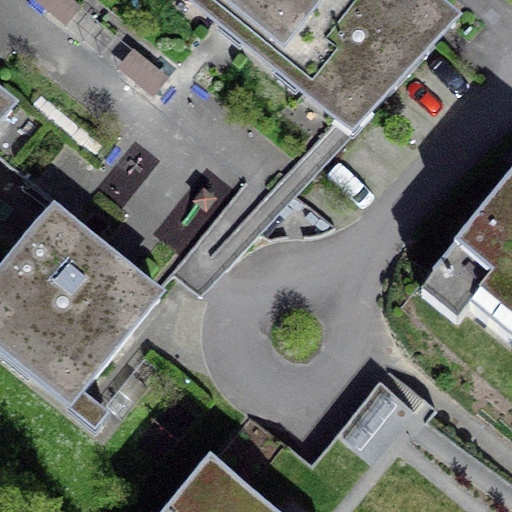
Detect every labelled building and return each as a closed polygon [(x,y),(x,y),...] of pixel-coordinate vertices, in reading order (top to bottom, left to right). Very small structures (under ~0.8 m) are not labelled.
[(161,0),(353,155),(452,34),(430,15),(410,0),(161,0)] [(0,127),(10,116),(0,108),(0,127)] [(511,188),(451,264),(488,293),(474,310),(511,340),(511,339),(511,188)] [(150,309),(49,224),(0,282),(0,368),(58,418),(150,309)] [(257,511),(208,473),(176,511),(257,511)]
